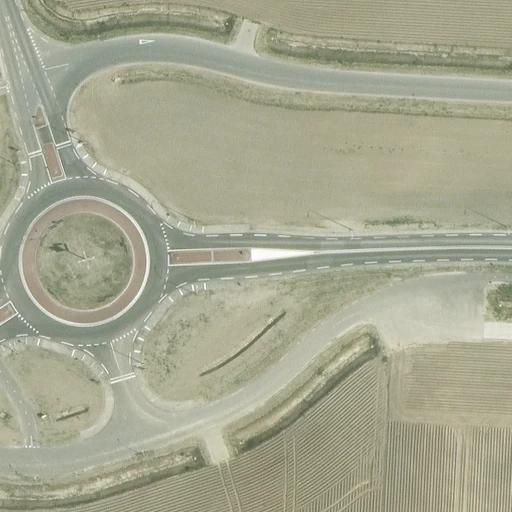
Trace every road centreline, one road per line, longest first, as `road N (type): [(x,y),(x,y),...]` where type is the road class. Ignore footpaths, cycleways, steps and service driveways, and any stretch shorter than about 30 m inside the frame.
road 1 (unclassified): [(24,79),(164,49),(281,76),(511,92)]
road 2 (unclassified): [(137,440),(233,405),(369,308),(452,282)]
road 3 (primary): [(157,276),(250,270),(334,253)]
road 4 (primary): [(334,253),(157,241)]
road 5 (primary): [(511,250),(334,253)]
road 6 (unclassified): [(0,461),(32,463),(137,440)]
road 7 (tertiary): [(77,185),(47,102),(24,79)]
road 8 (tertiary): [(24,79),(21,114),(45,196)]
